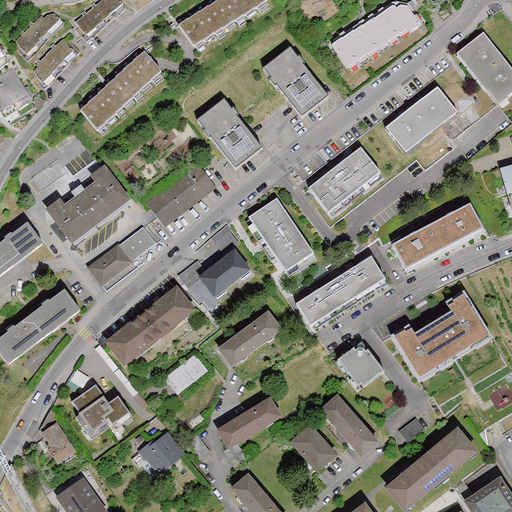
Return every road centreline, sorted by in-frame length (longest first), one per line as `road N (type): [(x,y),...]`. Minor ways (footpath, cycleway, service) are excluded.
road 1 (residential): [(0,463),(56,373),(108,310),(463,23),(478,0)]
road 2 (residential): [(0,181),(73,82),(169,0)]
road 3 (residential): [(511,245),(409,291),(331,339)]
road 4 (residential): [(234,511),(214,465),(215,424),(234,381)]
